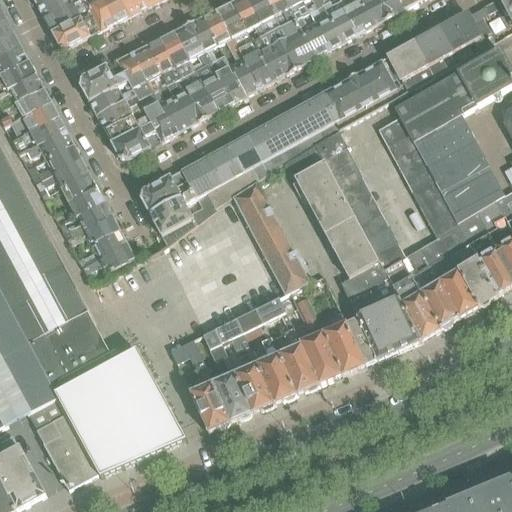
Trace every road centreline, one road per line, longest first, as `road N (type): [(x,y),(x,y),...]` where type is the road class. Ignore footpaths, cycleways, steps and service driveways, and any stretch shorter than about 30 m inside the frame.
road 1 (secondary): [(511,347),(389,409),(144,511)]
road 2 (residential): [(120,192),(471,0)]
road 3 (secondary): [(331,511),(511,428)]
road 4 (residential): [(219,0),(60,81)]
road 5 (residential): [(120,192),(60,81)]
